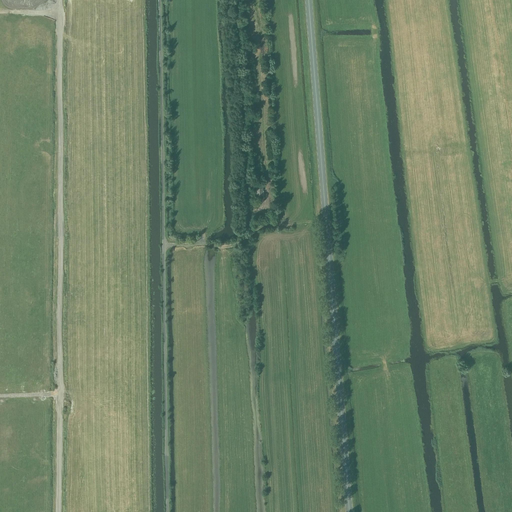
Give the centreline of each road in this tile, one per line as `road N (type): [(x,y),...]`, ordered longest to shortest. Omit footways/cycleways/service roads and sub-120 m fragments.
road 1 (primary): [(349,511),(308,0)]
road 2 (unclassified): [(167,511),(160,0)]
road 3 (track): [(59,511),(58,0)]
road 4 (track): [(289,223),(260,225),(224,247),(163,244)]
